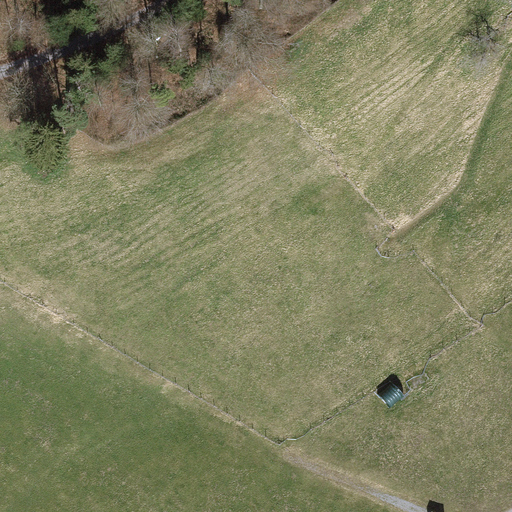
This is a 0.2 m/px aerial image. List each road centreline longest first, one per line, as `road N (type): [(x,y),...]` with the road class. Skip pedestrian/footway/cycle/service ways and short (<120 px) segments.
road 1 (track): [(0,68),(164,0)]
road 2 (track): [(289,455),(418,511)]
